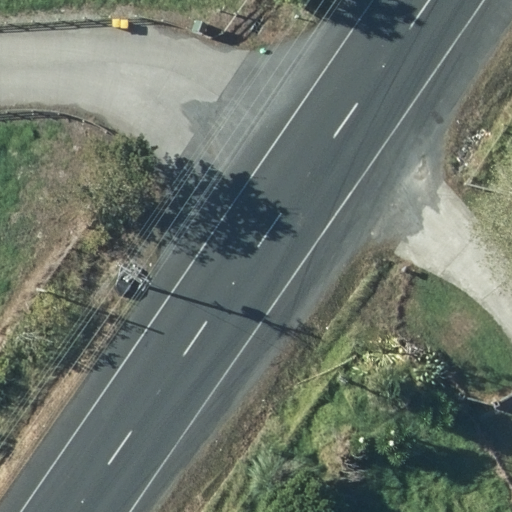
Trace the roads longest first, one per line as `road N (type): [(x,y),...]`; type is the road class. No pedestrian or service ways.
road 1 (primary): [(81,511),(435,0)]
road 2 (unknown): [(403,47),(0,72)]
